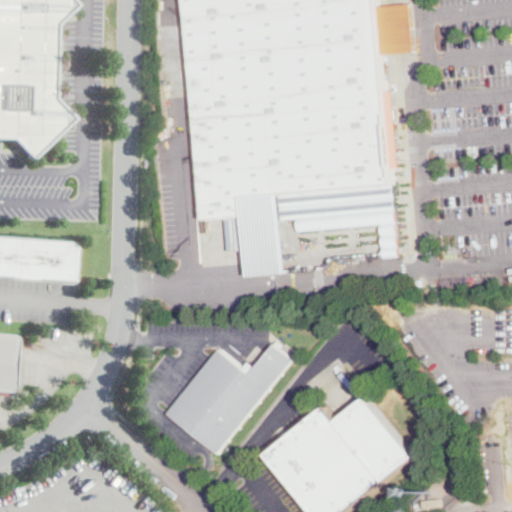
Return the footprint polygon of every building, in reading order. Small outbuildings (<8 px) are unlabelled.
[(0,0),(68,0),(72,4),(52,23),(51,98),(70,118),(29,157),(9,137),(0,136),(0,0)] [(381,0),(382,6),(413,3),(418,52),(386,55),(404,257),(388,259),(385,225),(302,232),(301,219),(287,220),(291,274),(252,277),(247,217),(207,220),(187,0),(381,0)] [(0,237),(76,243),(74,281),(0,276),(0,237)] [(0,334),(10,335),(14,337),(16,340),(13,386),(11,389),(8,391),(0,390),(0,334)] [(295,360),(221,454),(170,414),(221,349),(245,368),(250,362),(258,368),(277,345),(295,360)] [(370,397),(419,457),(351,511),(314,511),(269,456),(329,407),(341,421),(370,397)] [(443,507),(425,509),(424,501),(443,499),(443,507)]
